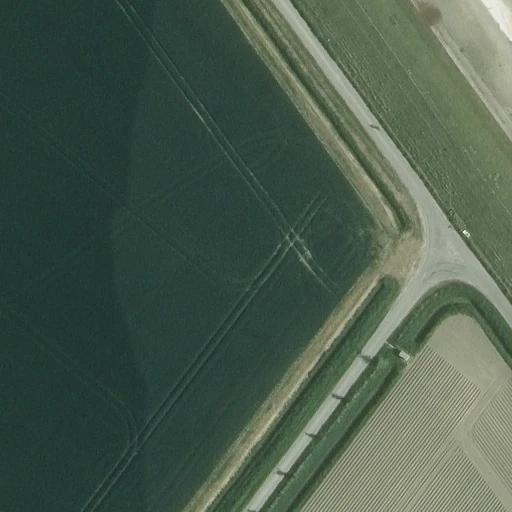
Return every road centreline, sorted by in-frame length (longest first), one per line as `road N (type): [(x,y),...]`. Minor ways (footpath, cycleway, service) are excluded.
road 1 (unclassified): [(250,511),(446,256)]
road 2 (unclassified): [(446,256),(265,0)]
